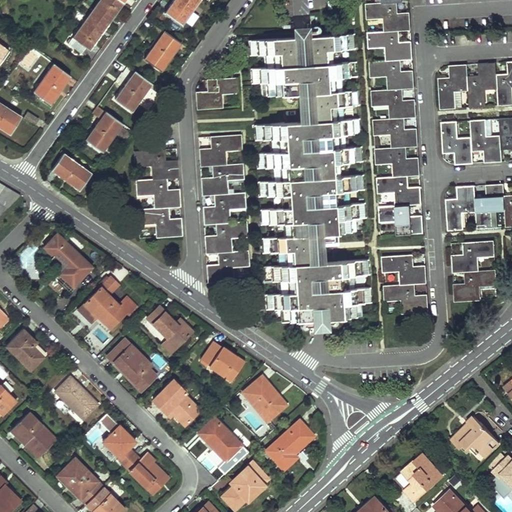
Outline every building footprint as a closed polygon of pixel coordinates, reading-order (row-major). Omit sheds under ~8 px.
[(124,0),(97,0),(66,43),(80,53),(84,46),(88,49),(124,0)] [(199,0),(173,0),(165,12),(182,24),(199,0)] [(382,15),(384,33),(400,32),(410,31),(409,11),(399,12),(398,2),(381,3),(366,4),(367,16),(382,15)] [(181,43),(163,31),(143,59),(161,71),(181,43)] [(385,46),(386,61),(402,60),(412,59),(411,41),(401,42),(400,32),(384,33),(368,34),(369,47),(385,46)] [(283,305),(284,321),(354,317),(353,300),(370,299),(370,288),(352,289),(351,272),(369,271),(368,260),(308,264),(307,234),(320,233),(321,244),(333,243),(332,233),(349,232),(348,215),(365,214),(365,202),(347,203),(346,187),(364,186),(363,175),(346,176),(345,159),(362,158),(361,146),(344,147),(343,131),(360,130),(360,118),(342,119),(341,103),(359,102),(358,90),(341,91),(340,74),(357,73),(356,62),(339,63),(338,47),(355,46),(355,34),(248,40),(249,51),(266,50),(267,66),(250,67),(251,79),(268,78),(269,95),(312,93),(313,121),(254,124),(254,137),(272,136),(273,152),(256,153),(256,165),(274,164),(275,180),(257,181),(258,193),(276,192),(277,208),(259,209),(260,221),(277,220),(278,237),(261,238),(262,250),(279,249),(280,265),(263,266),(263,278),(281,277),(282,293),(265,293),(265,306),(283,305)] [(28,48),(19,66),(30,71),(39,54),(28,48)] [(388,90),(404,89),(414,89),(413,69),(403,70),(402,60),(386,61),(370,62),(371,74),(387,73),(388,90)] [(506,72),(496,72),(498,89),(499,105),(511,103),(511,61),(506,62),(506,72)] [(468,74),(469,91),(470,107),(485,106),(484,90),(498,89),(496,72),(496,62),(477,64),(478,74),(468,74)] [(70,75),(53,63),(33,91),(50,103),(70,75)] [(438,76),(440,108),(462,107),(461,91),(469,91),(468,74),(467,64),(449,65),(450,75),(438,76)] [(152,82),(135,70),(115,99),(132,110),(152,82)] [(196,90),(197,109),(224,108),(223,95),(239,94),(238,78),(205,80),(205,90),(196,90)] [(389,107),(390,119),(406,118),(416,118),(415,99),(405,99),(404,89),(388,90),(372,91),(373,108),(389,107)] [(21,116),(0,101),(0,126),(9,133),(21,116)] [(37,118),(27,111),(23,117),(33,124),(37,118)] [(122,123),(105,111),(85,140),(102,152),(122,123)] [(392,149),(408,148),(418,147),(416,128),(407,128),(406,118),(390,119),(374,120),(374,132),(391,131),(392,149)] [(511,118),(500,119),(500,134),(502,151),(511,150),(511,155),(511,118)] [(470,121),(471,136),(472,153),(483,152),(484,163),(502,161),(502,151),(500,134),(491,135),(490,120),(470,121)] [(457,122),(442,123),(444,155),(454,154),(455,165),(473,164),(472,153),(471,136),(458,136),(457,122)] [(200,167),(211,166),(227,165),(227,152),(243,151),(242,135),(209,137),(210,147),(199,148),(200,167)] [(393,164),(394,177),(410,176),(419,176),(418,157),(409,157),(408,148),(392,149),(375,150),(376,165),(393,164)] [(164,149),(133,151),(134,167),(148,166),(149,180),(166,178),(177,178),(176,160),(165,160),(164,149)] [(92,172),(63,152),(51,169),(80,189),(92,172)] [(201,196),(212,195),(229,194),(229,184),(245,184),(244,164),(227,165),(211,166),(211,176),(200,176),(201,196)] [(396,206),(412,205),(421,205),(420,185),(411,186),(410,176),(394,177),(377,178),(378,194),(395,193),(396,206)] [(166,178),(149,180),(135,180),(136,196),(150,195),(151,208),(167,207),(179,207),(178,187),(166,188),(166,178)] [(0,184),(0,216),(20,196),(0,184)] [(485,196),(476,196),(477,214),(478,229),(498,227),(497,213),(505,212),(504,195),(503,184),(485,185),(485,196)] [(447,198),(449,230),(469,229),(468,215),(477,214),(476,196),(475,186),(456,187),(456,198),(447,198)] [(231,224),(230,212),(246,211),(245,194),(229,194),(212,195),(213,206),(202,206),(203,225),(214,225),(231,224)] [(398,235),(423,234),(422,214),(413,215),(412,205),(396,206),(379,207),(380,223),(397,222),(398,235)] [(167,207),(151,208),(137,209),(138,225),(152,224),(153,237),(181,235),(180,215),(168,216),(167,207)] [(216,253),(233,252),(232,239),(248,238),(247,223),(231,224),(214,225),(215,235),(204,235),(205,254),(216,253)] [(91,267),(56,234),(44,247),(65,267),(59,273),(73,286),(91,267)] [(494,241),(462,243),(463,254),(453,254),(454,273),(464,272),(482,271),(481,257),(495,256),(494,241)] [(249,267),(248,251),(233,252),(216,253),(216,263),(206,264),(207,283),(235,281),(234,268),(249,267)] [(415,256),(382,258),(383,274),(400,273),(401,286),(417,285),(426,284),(425,265),(415,266),(415,256)] [(482,271),(464,272),(465,282),(455,283),(456,302),(484,300),(483,286),(497,285),(496,270),(482,271)] [(48,284),(61,294),(69,284),(56,274),(48,284)] [(118,285),(109,277),(77,309),(91,322),(97,317),(109,329),(126,313),(128,314),(136,306),(126,296),(118,305),(108,295),(118,285)] [(417,285),(401,286),(384,287),(385,303),(402,302),(403,316),(428,314),(427,294),(417,294),(417,285)] [(144,295),(136,287),(129,294),(137,302),(144,295)] [(175,321),(159,305),(146,318),(175,347),(191,330),(179,318),(175,321)] [(92,336),(105,343),(109,336),(96,328),(92,336)] [(22,329),(6,345),(29,369),(42,356),(31,346),(35,342),(22,329)] [(150,365),(124,339),(107,357),(140,390),(155,375),(148,367),(150,365)] [(243,362),(212,341),(200,360),(230,381),(243,362)] [(261,375),(241,391),(265,421),(285,405),(261,375)] [(97,403),(69,376),(52,393),(81,420),(97,403)] [(183,393),(170,380),(151,401),(168,417),(171,414),(183,425),(197,410),(181,395),(183,393)] [(0,414),(15,399),(0,384),(0,414)] [(37,455),(54,438),(27,412),(10,429),(37,455)] [(133,441),(107,414),(98,423),(109,432),(101,440),(118,456),(116,458),(123,465),(132,456),(134,454),(127,447),(133,441)] [(498,441),(471,415),(465,421),(466,422),(453,435),(466,448),(471,442),(484,455),(498,441)] [(240,445),(211,416),(195,432),(224,461),(240,445)] [(312,437),(298,421),(265,452),(282,471),(296,458),(293,454),(312,437)] [(96,428),(87,437),(93,443),(102,434),(96,428)] [(506,455),(500,449),(490,459),(495,465),(492,467),(498,472),(491,479),(504,493),(511,486),(511,456),(508,453),(506,455)] [(443,474),(422,452),(394,476),(415,499),(443,474)] [(137,461),(132,456),(123,465),(151,493),(167,478),(150,462),(152,460),(145,453),(137,461)] [(102,486),(73,458),(56,475),(84,504),(102,486)] [(266,479),(250,463),(234,478),(236,480),(231,485),(232,486),(222,496),(227,502),(226,503),(233,510),(244,500),(245,501),(262,486),(260,484),(266,479)] [(0,511),(8,511),(19,501),(3,485),(5,483),(0,477),(0,511)] [(224,477),(212,489),(218,494),(230,482),(224,477)] [(121,511),(124,509),(102,486),(84,504),(92,511),(121,511)] [(470,511),(449,489),(434,504),(441,511),(483,511),(476,505),(470,511)] [(389,511),(374,495),(355,511),(389,511)] [(214,511),(206,503),(195,511),(214,511)]
